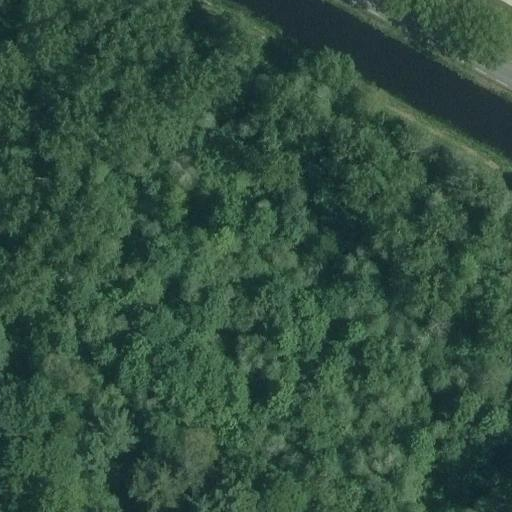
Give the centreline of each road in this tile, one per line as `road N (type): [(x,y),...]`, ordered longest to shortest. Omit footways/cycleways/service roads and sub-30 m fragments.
road 1 (track): [(511,184),(178,0)]
road 2 (primary): [(511,75),(376,0)]
